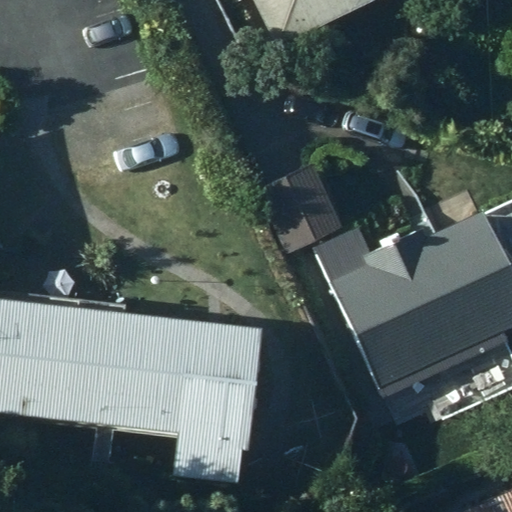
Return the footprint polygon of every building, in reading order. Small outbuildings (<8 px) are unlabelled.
[(263,0),(287,49),(388,0),(263,0)] [(349,233),(320,165),(257,192),(287,259),(349,233)] [(368,230),(322,250),(380,391),(432,370),(436,378),(511,346),(511,209),(440,239),(435,228),(376,251),(368,230)] [(0,422),(78,434),(73,467),(94,468),(99,436),(167,446),(161,483),(226,492),(232,458),(239,458),(247,335),(111,318),(111,310),(0,296),(0,422)] [(511,511),(511,495),(469,511),(511,511)]
